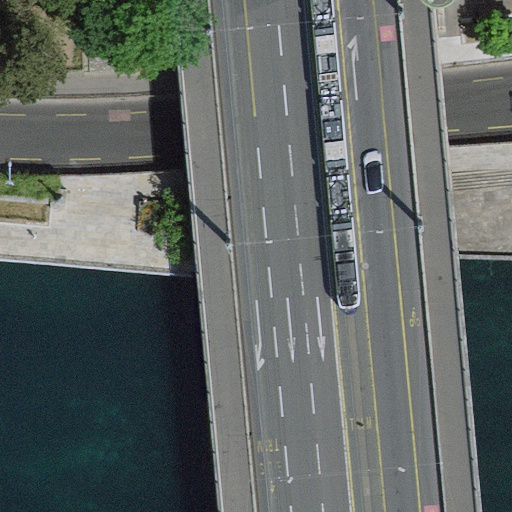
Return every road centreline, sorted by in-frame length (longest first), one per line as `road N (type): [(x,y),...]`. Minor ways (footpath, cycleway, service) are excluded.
road 1 (secondary): [(274,0),(320,511)]
road 2 (secondary): [(409,511),(363,0)]
road 3 (tertiary): [(0,135),(178,133),(511,102)]
